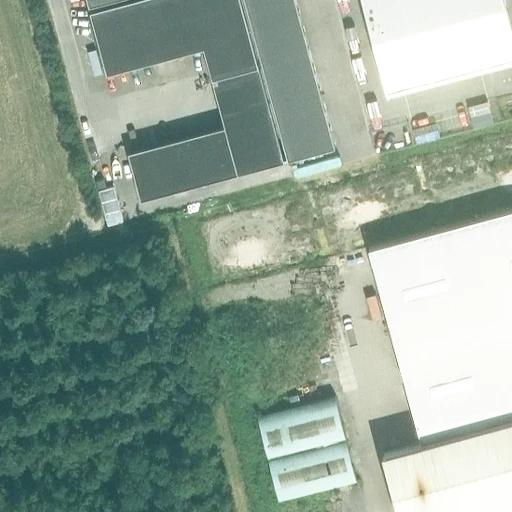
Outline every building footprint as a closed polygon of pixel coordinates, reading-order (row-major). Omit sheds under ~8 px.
[(104,0),(245,0),(257,42),(288,158),(335,145),(296,0),(88,0),(89,4),(104,0)] [(258,64),(241,0),(120,0),(90,8),(107,71),(204,45),(212,76),(258,64)] [(498,11),(494,0),(363,0),(370,25),(369,25),(388,93),(511,60),(511,25),(508,9),(498,11)] [(141,198),(284,159),(258,64),(212,76),(225,124),(129,150),(141,198)] [(511,206),(369,246),(422,441),(511,415),(511,206)] [(335,394),(258,413),(279,498),(357,478),(335,394)] [(400,511),(464,511),(511,499),(511,415),(422,441),(384,451),(400,511)]
